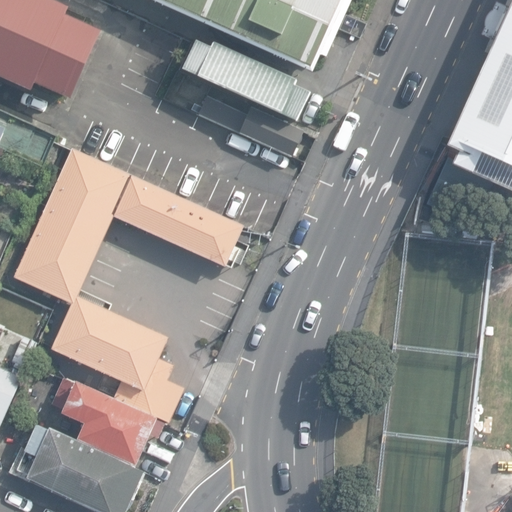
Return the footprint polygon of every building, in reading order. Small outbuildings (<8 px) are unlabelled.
[(71,6),(56,0),(0,0),(0,76),(34,91),(37,83),(74,99),(103,30),(68,15),(71,6)] [(157,0),(313,70),(321,54),(327,57),(352,0),(157,0)] [(511,4),(447,147),(461,153),(455,165),(511,191),(511,4)] [(298,121),(311,92),(296,85),(298,80),(214,42),(212,46),(197,40),(183,69),(298,121)] [(251,107),(240,133),(293,157),(305,131),(251,107)] [(0,141),(9,127),(0,122),(0,141)] [(245,226),(73,148),(15,277),(73,303),(52,349),(122,381),(116,396),(171,421),(186,388),(169,381),(175,365),(161,358),(170,337),(111,311),(114,304),(82,290),(115,216),(227,267),(245,226)] [(511,292),(493,292),(494,357),(484,357),(485,443),(511,442),(511,292)] [(26,371),(39,343),(24,336),(11,365),(26,371)] [(0,367),(0,431),(23,378),(0,367)] [(85,423),(79,437),(138,464),(152,433),(160,437),(166,424),(158,421),(159,417),(77,379),(75,382),(64,377),(52,404),(64,409),(63,413),(85,423)] [(78,439),(51,426),(49,429),(37,424),(26,450),(37,456),(28,477),(104,511),(127,511),(146,470),(78,439)]
